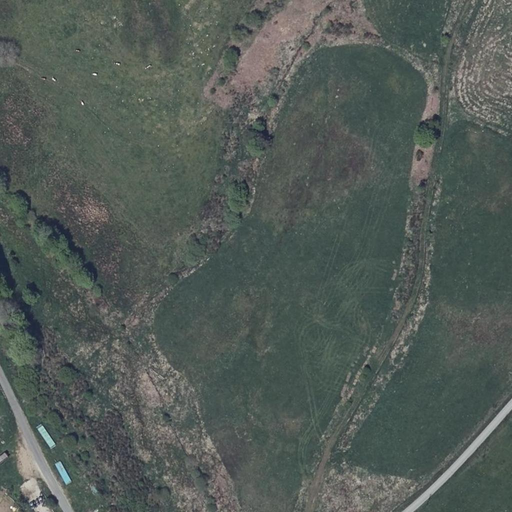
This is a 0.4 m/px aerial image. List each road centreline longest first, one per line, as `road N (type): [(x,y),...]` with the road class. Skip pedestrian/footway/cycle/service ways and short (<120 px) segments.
road 1 (unclassified): [(0,374),(41,469),(70,511)]
road 2 (unclassified): [(511,400),(404,511)]
